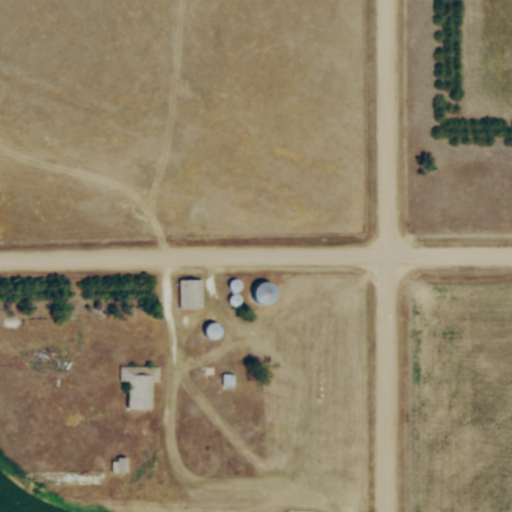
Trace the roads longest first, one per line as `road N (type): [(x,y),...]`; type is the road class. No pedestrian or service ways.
road 1 (residential): [(0,260),(511,262)]
road 2 (residential): [(386,0),(386,511)]
